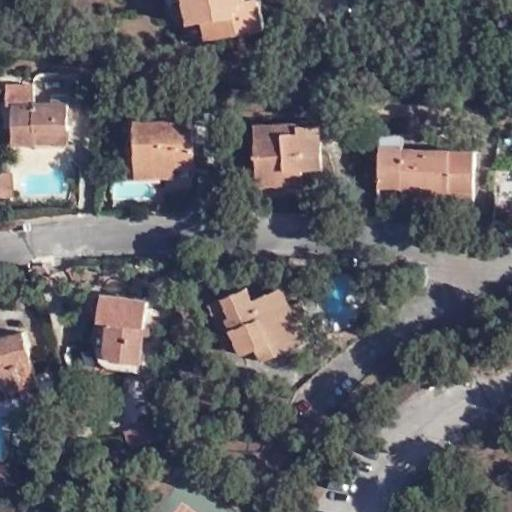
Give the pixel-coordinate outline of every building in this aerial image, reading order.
[(199,0),(202,14),(213,12),(211,0),(199,0)] [(211,0),(213,12),(261,6),(260,0),(211,0)] [(16,149),(43,149),(43,133),(69,134),(68,103),(37,103),(37,84),(10,84),(10,111),(17,111),(16,149)] [(146,161),(166,161),(167,153),(199,153),(199,106),(146,104),(146,161)] [(259,112),(260,164),(307,164),(307,158),(323,158),(323,117),(302,116),(303,122),(284,122),(283,112),(259,112)] [(433,174),(475,176),(478,135),(383,132),(382,175),(404,175),(404,170),(415,169),(415,182),(433,183),(433,174)] [(43,133),(43,149),(70,148),(69,134),(43,133)] [(307,164),(260,164),(260,175),(306,174),(307,164)] [(474,186),(475,176),(433,174),(433,183),(474,186)] [(0,199),(15,199),(15,175),(0,175),(0,199)] [(114,298),(108,325),(140,333),(150,282),(107,271),(102,295),(114,298)] [(306,333),(298,314),(287,319),(279,301),(290,296),(283,281),(252,293),(245,280),(208,293),(221,320),(230,316),(243,345),(258,340),(264,351),(306,333)] [(95,322),(108,325),(114,298),(102,295),(95,322)] [(287,319),(298,314),(290,296),(279,301),(287,319)] [(22,315),(0,320),(0,386),(0,385),(0,380),(35,371),(22,315)] [(0,380),(0,385),(0,386),(17,382),(20,396),(40,391),(35,371),(0,380)] [(121,416),(130,431),(151,421),(144,405),(121,416)] [(0,470),(9,468),(3,449),(0,450),(0,470)]
